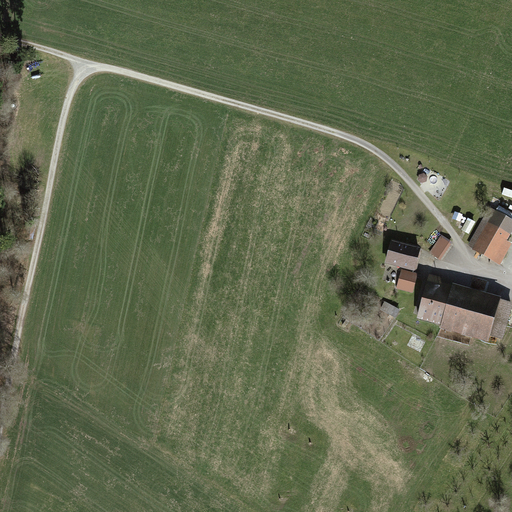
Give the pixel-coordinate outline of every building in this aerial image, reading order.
[(511,220),(491,208),(469,245),(500,264),(511,244),(507,241),(511,233),(511,220)] [(468,234),(475,222),(469,219),(462,230),(468,234)] [(441,260),(453,242),(442,235),(430,253),(441,260)] [(421,247),(392,240),(386,263),(415,271),(421,247)] [(402,270),(397,288),(413,293),(419,275),(402,270)] [(430,274),(417,320),(488,341),(490,335),(502,339),(511,306),(511,303),(501,300),(501,297),(453,283),(453,286),(441,283),(442,278),(430,274)] [(392,318),(377,310),(373,318),(388,326),(392,318)]
